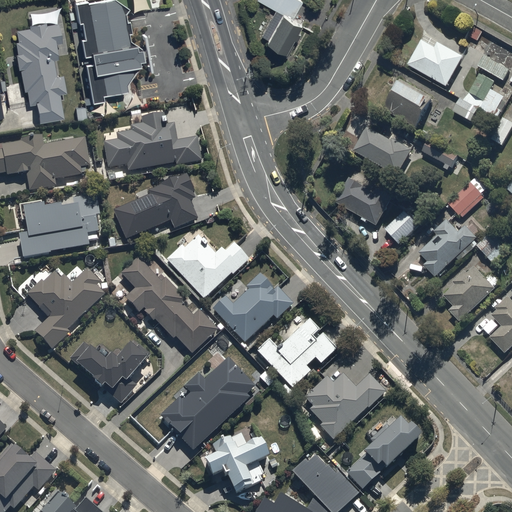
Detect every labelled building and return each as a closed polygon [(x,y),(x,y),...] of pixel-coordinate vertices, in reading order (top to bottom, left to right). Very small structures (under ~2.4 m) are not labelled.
[(72,0),(76,19),(80,19),(83,36),(79,36),(82,53),(88,51),(90,61),(84,62),(90,99),(101,97),(100,93),(125,88),(124,82),(137,63),(140,58),(140,55),(138,44),(132,44),(131,40),(127,37),(126,30),(129,30),(126,18),(124,18),(122,10),(126,6),(117,0),(72,0)] [(283,16),(293,22),(303,4),(296,0),(258,0),(258,1),(283,16)] [(283,18),(282,17),(276,14),(262,37),(269,41),(267,45),(286,56),(289,51),(294,41),(297,43),(300,37),(298,35),(302,28),(283,18)] [(57,24),(15,32),(17,44),(14,45),(17,57),(14,57),(17,71),(19,71),(23,93),(26,92),(28,107),(35,106),(38,125),(63,120),(58,96),(66,95),(62,77),(56,78),(53,63),(58,62),(55,47),(61,46),(57,24)] [(474,24),(468,35),(477,41),(484,30),(474,24)] [(422,38),(408,64),(447,86),(464,55),(439,41),(436,46),(422,38)] [(484,54),(478,65),(505,80),(511,69),(484,54)] [(496,81),(479,72),(466,99),(495,115),(504,95),(492,88),(496,81)] [(429,96),(400,79),(383,108),(415,127),(426,108),(423,106),(429,96)] [(488,112),(461,98),(453,111),(472,121),(473,119),(481,124),(488,112)] [(511,121),(503,116),(490,138),(494,140),(491,146),(495,149),(498,143),(503,146),(511,129),(511,121)] [(117,144),(104,146),(108,172),(127,169),(128,175),(176,167),(177,170),(201,166),(196,142),(177,145),(174,128),(166,129),(164,118),(142,121),(143,127),(132,129),(133,135),(116,138),(117,144)] [(390,139),(367,126),(354,149),(398,174),(412,148),(391,136),(390,139)] [(429,139),(422,152),(445,165),(444,167),(448,169),(450,166),(452,167),(459,155),(429,139)] [(2,154),(0,154),(0,179),(6,179),(6,181),(27,177),(30,194),(57,189),(56,184),(83,179),(81,172),(91,170),(86,143),(44,150),(42,140),(1,147),(2,154)] [(349,177),(336,200),(377,224),(393,196),(378,187),(375,193),(363,186),(363,185),(349,177)] [(476,177),(449,203),(463,217),(485,197),(481,193),(487,188),(476,177)] [(149,198),(113,215),(126,244),(170,224),(174,233),(197,223),(189,206),(195,203),(192,197),(194,196),(186,179),(149,196),(149,198)] [(44,209),(23,212),(27,236),(18,238),(23,261),(88,246),(87,242),(97,239),(96,235),(98,234),(95,219),(99,218),(96,198),(73,201),(73,210),(63,211),(62,210),(44,212),(44,209)] [(405,209),(385,229),(400,244),(420,224),(405,209)] [(438,233),(419,251),(429,261),(425,264),(437,275),(471,243),(475,247),(478,244),(475,240),(478,237),(466,224),(459,231),(448,219),(436,231),(438,233)] [(495,229),(477,245),(494,264),(511,248),(495,229)] [(181,250),(166,264),(203,304),(231,278),(233,280),(250,265),(234,247),(224,256),(221,252),(215,258),(198,240),(184,253),(181,250)] [(135,293),(124,302),(139,319),(143,316),(152,327),(155,325),(173,344),(175,342),(190,359),(218,334),(199,314),(193,319),(183,308),(186,306),(165,283),(161,286),(139,262),(121,279),(135,293)] [(487,278),(475,265),(468,272),(466,270),(453,282),(455,284),(444,294),(455,305),(450,309),(461,320),(496,288),(494,286),(500,280),(492,273),(487,278)] [(48,321),(32,336),(51,355),(70,337),(67,334),(104,298),(96,290),(100,286),(88,273),(72,288),(64,280),(61,283),(54,276),(42,287),(40,285),(27,298),(48,321)] [(225,301),(212,315),(245,348),(272,321),(277,325),(293,309),(276,292),(274,293),(259,278),(246,291),(249,294),(233,309),(225,301)] [(507,353),(511,348),(511,298),(508,295),(496,307),(498,308),(492,314),(502,324),(490,336),(507,353)] [(269,343),(257,354),(285,384),(281,388),(289,398),(293,394),(291,392),(310,374),(305,369),(314,361),(319,366),(335,351),(322,336),(319,339),(316,336),(318,335),(308,324),(277,352),(269,343)] [(89,355),(91,352),(82,344),(69,360),(77,368),(75,371),(100,395),(103,392),(119,407),(136,389),(131,384),(147,365),(145,364),(150,358),(137,348),(134,352),(130,349),(115,367),(110,362),(104,369),(89,355)] [(179,402),(159,421),(193,457),(250,403),(246,400),(254,392),(227,364),(205,385),(199,379),(185,391),(191,397),(183,405),(179,402)] [(274,385),(264,375),(258,381),(269,391),(274,385)] [(322,428),(319,431),(333,445),(367,412),(368,413),(386,397),(369,379),(356,392),(343,378),(333,388),(327,381),(305,402),(313,410),(309,414),(322,428)] [(384,475),(386,477),(421,444),(410,432),(408,434),(400,426),(390,435),(386,431),(370,446),(374,451),(364,460),(365,462),(346,480),(362,496),(384,475)] [(201,465),(202,468),(212,486),(222,481),(225,487),(227,486),(237,503),(254,494),(252,491),(262,486),(260,482),(263,480),(259,472),(269,466),(259,446),(246,453),(239,439),(213,453),(215,458),(201,465)] [(32,456),(13,440),(0,455),(0,511),(5,511),(11,506),(14,508),(33,486),(39,491),(57,469),(36,451),(32,456)] [(265,504),(259,511),(345,511),(359,500),(340,479),(337,480),(329,470),(326,473),(315,460),(307,467),(304,464),(289,476),(314,504),(308,511),(298,511),(281,499),(273,511),(265,504)] [(104,511),(87,496),(78,506),(62,492),(44,511),(104,511)]
